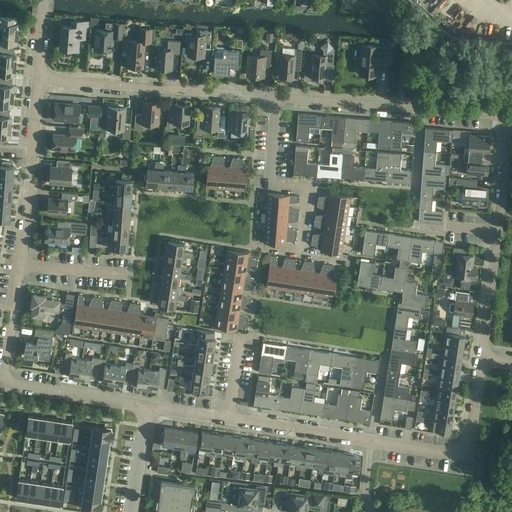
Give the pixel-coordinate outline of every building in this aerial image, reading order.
[(0,32),(18,34),(18,24),(16,23),(16,18),(0,16),(0,32)] [(86,39),(88,22),(73,20),(73,26),(61,25),(59,48),(77,50),(78,38),(86,39)] [(121,38),(122,24),(105,23),(105,28),(108,28),(108,31),(95,30),(93,50),(112,51),(112,47),(113,47),(113,45),(112,45),(113,38),(121,38)] [(150,43),(151,29),(139,28),(138,41),(124,40),(124,50),(128,51),(126,66),(142,68),(144,42),(150,43)] [(210,43),(211,31),(199,30),(199,35),(185,34),(184,41),(188,42),(187,56),(203,57),(204,43),(210,43)] [(17,45),(18,34),(0,32),(0,48),(14,50),(14,45),(17,45)] [(333,67),(334,53),(334,49),(333,49),(334,48),(327,40),(320,47),(323,50),(322,55),(312,55),(311,67),(305,66),(304,76),(303,77),(307,81),(313,77),(325,78),(326,66),(333,67)] [(179,54),(180,42),(167,41),(167,50),(157,49),(156,68),(152,68),(171,70),(172,54),(179,54)] [(359,74),(376,76),(377,60),(389,61),(389,64),(390,49),(378,48),(378,47),(361,45),(359,74)] [(14,55),(14,50),(0,48),(0,64),(15,65),(16,55),(14,55)] [(237,66),(239,50),(223,49),(222,57),(214,57),(213,73),(229,74),(229,68),(231,66),(237,66)] [(270,66),(271,50),(260,49),(259,56),(248,55),(247,75),(263,76),(263,65),(270,66)] [(301,62),(302,50),(294,49),(294,56),(280,55),(279,78),(293,79),(294,61),(301,62)] [(14,76),(15,65),(0,64),(0,79),(12,81),(12,76),(14,76)] [(11,86),(12,81),(0,79),(0,95),(13,96),(14,86),(11,86)] [(12,107),(13,96),(0,95),(0,111),(9,112),(10,107),(12,107)] [(158,125),(159,103),(143,102),(142,114),(135,114),(134,130),(141,130),(142,124),(158,125)] [(78,122),(79,105),(55,103),(55,108),(53,109),(55,111),(54,120),(78,122)] [(188,124),(189,106),(174,104),(173,115),(167,115),(166,127),(173,128),(173,123),(188,124)] [(100,117),(101,106),(89,105),(88,116),(100,117)] [(129,139),(131,124),(124,124),(125,108),(108,107),(106,129),(123,130),(122,138),(129,139)] [(218,129),(220,108),(204,107),(203,120),(197,119),(196,133),(202,133),(205,131),(205,129),(218,129)] [(247,136),(249,114),(239,113),(239,109),(229,109),(227,131),(239,132),(239,136),(247,136)] [(9,117),(9,112),(0,111),(0,126),(10,127),(11,117),(9,117)] [(298,113),(296,137),(296,141),(302,142),(303,138),(308,138),(309,127),(320,128),(321,115),(298,113)] [(321,115),(320,128),(332,128),(331,140),(332,140),(334,140),(342,141),(343,141),(343,136),(345,117),(321,115)] [(343,136),(343,141),(343,146),(343,147),(354,148),(355,142),(356,130),(367,131),(367,126),(368,119),(345,117),(343,136)] [(367,126),(367,131),(378,132),(377,144),(379,144),(379,148),(389,149),(391,120),(368,119),(367,126)] [(389,149),(401,150),(402,134),(414,135),(415,122),(391,120),(389,149)] [(10,138),(10,127),(0,126),(0,142),(7,143),(7,138),(10,138)] [(82,138),(83,129),(69,128),(68,135),(53,134),(52,149),(75,151),(76,137),(82,138)] [(423,151),(435,152),(436,141),(448,142),(449,129),(425,128),(423,151)] [(464,155),(481,156),(482,150),(488,150),(488,148),(490,146),(491,141),(489,139),(489,137),(469,135),(468,148),(464,148),(464,155)] [(164,153),(171,154),(172,154),(172,153),(172,145),(165,144),(164,153)] [(295,150),(293,174),(317,176),(317,163),(306,163),(307,151),(307,146),(295,145),(295,146),(295,150)] [(317,175),(317,176),(340,178),(342,154),(342,148),(332,147),(331,153),(330,153),(329,164),(317,163),(317,175)] [(342,154),(340,178),(363,180),(364,167),(353,166),(354,155),(354,154),(351,154),(352,149),(350,149),(343,148),(342,148),(342,154)] [(434,164),(435,152),(423,151),(421,175),(445,177),(446,165),(434,164)] [(364,167),(363,180),(387,181),(389,153),(377,152),(376,156),(375,168),(364,167)] [(389,153),(387,181),(410,183),(410,184),(410,183),(411,171),(399,170),(400,158),(401,154),(389,153)] [(481,162),(481,156),(464,155),(463,161),(467,162),(466,175),(486,176),(486,174),(488,172),(489,167),(487,165),(487,163),(481,162)] [(215,188),(218,157),(213,156),(210,166),(207,166),(205,187),(215,188)] [(225,189),(227,167),(224,167),(223,157),(218,157),(215,188),(225,189)] [(235,190),(237,158),(232,158),(229,167),(227,167),(225,189),(235,190)] [(237,158),(235,190),(245,190),(246,169),(244,169),(242,158),(237,158)] [(69,168),(70,161),(57,160),(56,166),(50,166),(49,183),(69,185),(71,168),(69,168)] [(0,176),(12,178),(13,167),(9,166),(9,162),(2,162),(1,166),(0,165),(0,176)] [(157,187),(159,164),(155,163),(154,170),(147,169),(146,174),(144,174),(144,180),(146,180),(145,185),(153,186),(152,187),(157,187)] [(169,187),(170,171),(163,170),(163,164),(159,164),(157,187),(162,188),(162,186),(169,187)] [(180,189),(182,166),(177,165),(177,171),(170,171),(169,187),(175,188),(175,189),(180,189)] [(182,166),(180,189),(184,189),(184,188),(192,189),(192,184),(194,184),(194,178),(193,178),(193,173),(185,172),(186,166),(182,166)] [(444,188),(445,177),(421,175),(419,198),(432,199),(433,188),(444,188)] [(0,187),(11,188),(12,178),(0,176),(0,187)] [(109,191),(132,192),(132,188),(131,188),(132,180),(127,180),(127,178),(121,178),(121,180),(116,179),(115,187),(109,186),(109,191)] [(485,206),(487,188),(475,187),(475,181),(456,179),(456,186),(463,187),(461,204),(485,206)] [(0,198),(11,199),(11,188),(0,187),(0,198)] [(132,197),(132,192),(109,191),(108,195),(114,195),(114,202),(130,204),(131,197),(132,197)] [(77,201),(77,194),(62,193),(61,200),(48,198),(47,212),(66,214),(67,200),(77,201)] [(266,203),(288,205),(288,203),(298,201),(299,196),(267,193),(266,203)] [(317,201),(349,206),(350,196),(329,193),(328,196),(318,196),(317,201)] [(0,209),(10,210),(11,199),(0,198),(0,209)] [(431,210),(432,199),(419,198),(417,222),(442,224),(442,211),(431,210)] [(347,216),(349,206),(317,201),(316,206),(326,210),(326,212),(347,216)] [(130,210),(130,204),(114,202),(113,209),(107,209),(107,213),(130,215),(131,211),(130,210)] [(288,207),(288,205),(266,203),(265,213),(297,216),(298,211),(288,207)] [(0,220),(9,221),(10,210),(0,209),(0,220)] [(346,225),(347,216),(326,212),(325,215),(315,215),(314,220),(346,225)] [(130,220),(130,215),(107,213),(107,218),(113,218),(112,224),(112,225),(128,226),(129,220),(130,220)] [(297,221),(297,216),(265,213),(265,223),(286,224),(286,222),(297,221)] [(344,235),(346,225),(314,220),(313,225),(323,229),(323,231),(344,235)] [(86,235),(86,227),(86,224),(62,222),(61,228),(46,227),(44,242),(68,243),(68,233),(86,235)] [(286,227),(286,224),(265,223),(264,232),(296,235),(296,230),(286,227)] [(128,233),(128,226),(112,225),(111,232),(105,232),(105,236),(128,238),(129,233),(128,233)] [(397,303),(421,307),(424,307),(425,304),(426,298),(426,295),(415,293),(416,282),(413,281),(414,277),(406,276),(408,261),(419,263),(421,251),(441,254),(443,242),(435,241),(435,240),(430,239),(430,240),(393,234),(393,233),(384,232),(384,233),(365,230),(361,253),(373,255),(375,244),(398,247),(396,259),(399,259),(398,267),(395,266),(393,278),(370,274),(372,263),(360,261),(356,285),(402,292),(401,303),(398,302),(397,303)] [(343,244),(344,235),(323,231),(322,234),(312,234),(311,239),(343,244)] [(295,240),(296,235),(264,232),(263,242),(285,244),(285,241),(295,240)] [(128,242),(128,238),(105,236),(105,240),(111,241),(111,248),(116,249),(116,250),(121,251),(121,249),(127,250),(127,242),(128,242)] [(341,254),(343,244),(311,239),(310,244),(320,248),(320,251),(341,254)] [(166,252),(192,256),(193,253),(183,252),(184,243),(167,241),(166,252)] [(453,247),(452,253),(458,254),(455,278),(461,278),(459,288),(469,289),(470,279),(470,278),(475,279),(477,268),(471,268),(473,256),(465,255),(466,249),(453,247)] [(225,260),(256,265),(257,260),(247,256),(248,254),(226,250),(225,260)] [(192,258),(192,256),(166,252),(164,264),(181,266),(182,259),(186,260),(186,257),(192,258)] [(275,289),(278,267),(276,267),(276,256),(270,256),(265,287),(275,289)] [(285,290),(290,259),(285,258),(281,267),(278,267),(275,289),(285,290)] [(294,292),(298,270),(295,270),(294,259),(290,259),(285,290),(294,292)] [(255,269),(256,265),(225,260),(223,269),(245,273),(245,270),(255,269)] [(304,293),(309,262),(304,261),(300,270),(298,270),(294,292),(304,293)] [(313,295),(316,273),(314,273),(314,262),(309,262),(304,293),(313,295)] [(180,273),(181,266),(164,264),(162,273),(189,277),(190,275),(180,273)] [(323,296),(327,265),(323,264),(319,273),(316,273),(313,295),(323,296)] [(327,265),(323,296),(333,297),(336,276),(333,276),(332,265),(327,265)] [(244,275),(245,273),(223,269),(222,279),(253,284),(254,279),(244,275)] [(189,279),(189,277),(162,273),(161,284),(178,286),(179,278),(189,279)] [(252,289),(253,284),(222,279),(220,288),(242,291),(242,289),(252,289)] [(176,295),(178,286),(161,284),(159,294),(186,298),(186,296),(176,295)] [(241,294),(242,291),(220,288),(219,298),(250,302),(251,297),(241,294)] [(443,289),(436,288),(435,297),(442,298),(443,289)] [(449,303),(448,310),(449,312),(452,312),(452,314),(453,314),(451,326),(458,327),(458,328),(469,329),(471,316),(473,303),(467,302),(467,299),(468,293),(455,291),(454,297),(454,300),(454,302),(450,302),(449,303)] [(51,300),(51,294),(47,293),(47,295),(44,294),(44,296),(42,296),(36,295),(33,295),(33,297),(32,297),(31,303),(32,303),(31,306),(34,306),(32,314),(41,316),(42,308),(43,309),(43,308),(56,310),(56,312),(63,313),(62,322),(70,324),(73,305),(64,304),(58,303),(58,301),(51,300)] [(82,327),(86,306),(84,306),(83,295),(77,294),(72,326),(82,327)] [(185,301),(186,298),(159,294),(157,305),(174,308),(176,299),(185,301)] [(92,329),(97,297),(92,297),(88,306),(86,306),(82,327),(92,329)] [(101,330),(105,309),(103,308),(102,298),(97,297),(92,329),(101,330)] [(249,307),(250,302),(219,298),(217,307),(239,310),(239,308),(249,307)] [(111,332),(116,300),(111,300),(107,309),(105,309),(101,330),(111,332)] [(120,333),(124,312),(122,311),(121,301),(116,300),(111,332),(120,333)] [(191,300),(189,312),(197,313),(199,301),(191,300)] [(130,335),(135,303),(130,303),(126,312),(124,312),(120,333),(130,335)] [(139,336),(143,315),(141,315),(140,304),(135,303),(130,335),(139,336)] [(420,318),(421,307),(397,303),(394,326),(406,328),(408,316),(420,318)] [(238,313),(239,310),(217,307),(216,317),(247,321),(248,317),(238,313)] [(152,338),(156,312),(154,312),(154,316),(143,315),(139,336),(152,338)] [(156,312),(152,338),(165,340),(167,328),(172,328),(172,325),(167,324),(168,319),(157,317),(158,312),(156,312)] [(246,326),(247,321),(216,317),(214,326),(236,330),(236,327),(246,326)] [(404,339),(406,328),(394,326),(390,349),(414,353),(415,346),(416,341),(404,339)] [(445,328),(443,343),(463,347),(465,331),(445,328)] [(26,345),(24,355),(35,357),(34,358),(37,359),(37,358),(49,360),(50,353),(52,339),(53,332),(35,329),(34,336),(37,336),(36,343),(33,343),(25,342),(25,345),(26,345)] [(196,344),(213,347),(215,338),(207,337),(208,331),(196,329),(195,335),(197,336),(196,344)] [(284,358),(286,346),(262,342),(258,372),(270,374),(273,357),(284,358)] [(213,347),(196,344),(186,343),(186,348),(193,349),(192,357),(194,358),(211,360),(213,347)] [(461,357),(463,347),(443,343),(441,354),(461,357)] [(305,373),(309,350),(290,347),(286,346),(284,358),(295,360),(294,371),(304,373),(305,373)] [(417,353),(414,353),(390,349),(387,372),(399,374),(401,363),(416,365),(417,357),(417,353)] [(330,365),(332,353),(309,350),(305,373),(306,373),(317,375),(319,364),(330,365)] [(78,379),(82,359),(72,358),(72,354),(65,353),(63,366),(62,373),(69,374),(68,377),(78,379)] [(351,386),(355,357),(332,353),(330,365),(342,367),(339,384),(351,386)] [(459,368),(461,357),(441,354),(440,365),(459,368)] [(96,378),(99,358),(92,357),(91,361),(82,359),(78,379),(89,381),(90,377),(96,378)] [(355,357),(351,386),(363,388),(365,371),(377,373),(379,360),(355,357)] [(112,384),(115,364),(105,363),(106,359),(99,358),(96,378),(102,379),(102,383),(112,384)] [(209,373),(211,360),(194,358),(193,366),(183,364),(182,369),(192,371),(209,373)] [(129,383),(132,363),(125,362),(125,366),(115,364),(112,384),(122,386),(123,382),(129,383)] [(146,389),(149,370),(139,368),(139,365),(132,363),(129,383),(136,384),(135,388),(146,389)] [(458,379),(459,368),(440,365),(438,376),(458,379)] [(149,370),(146,389),(156,391),(157,387),(163,388),(166,369),(159,368),(159,371),(149,370)] [(208,383),(209,373),(192,371),(191,380),(208,383)] [(294,371),(293,379),(303,380),(304,373),(294,371)] [(397,385),(399,374),(387,372),(383,395),(407,399),(409,387),(397,385)] [(456,390),(458,379),(438,376),(436,387),(456,390)] [(206,393),(208,383),(191,380),(189,390),(195,391),(194,393),(201,394),(201,392),(206,393)] [(276,408),(278,396),(267,394),(269,383),(256,381),(253,405),(272,407),(276,408)] [(323,415),(325,403),(313,401),(315,390),(314,390),(315,384),(306,383),(305,388),(304,388),(300,412),(323,415)] [(300,412),(304,388),(291,386),(290,398),(278,396),(276,408),(300,412)] [(454,400),(456,390),(436,387),(435,397),(454,400)] [(346,419),(349,395),(347,395),(348,390),(341,388),(340,394),(337,393),(336,405),(325,403),(323,415),(346,419)] [(349,395),(346,419),(369,422),(371,410),(359,408),(361,397),(357,396),(358,393),(350,392),(349,395)] [(405,411),(407,399),(383,395),(380,419),(392,421),(394,409),(405,411)] [(452,411),(454,400),(435,397),(433,408),(452,411)] [(451,422),(452,411),(433,408),(431,418),(431,419),(451,422)] [(28,416),(25,434),(36,435),(39,417),(28,416)] [(39,417),(36,435),(47,437),(50,419),(39,417)] [(429,423),(430,423),(429,429),(441,431),(441,433),(447,434),(447,432),(449,433),(451,422),(431,419),(431,418),(429,418),(428,422),(429,423)] [(50,419),(47,437),(58,439),(61,420),(50,419)] [(61,420),(58,439),(69,440),(72,422),(61,420)] [(92,426),(91,436),(110,439),(111,428),(93,426),(92,426)] [(197,433),(164,428),(163,433),(161,432),(160,439),(162,439),(162,444),(181,447),(179,457),(184,458),(186,448),(194,449),(197,433)] [(209,455),(213,432),(209,432),(209,433),(201,432),(199,448),(206,449),(205,455),(209,455)] [(222,452),(224,435),(217,434),(217,433),(213,432),(209,455),(214,456),(215,451),(222,452)] [(232,459),(236,436),(231,435),(231,436),(224,435),(222,452),(228,453),(228,458),(232,459)] [(91,436),(89,447),(108,449),(110,439),(91,436)] [(244,455),(247,439),(240,438),(240,436),(236,436),(232,459),(243,461),(244,455)] [(254,462),(258,439),(254,439),(254,440),(247,439),(244,455),(251,456),(250,462),(254,462)] [(267,459),(269,442),(262,441),(262,440),(258,439),(254,462),(259,463),(260,458),(267,459)] [(277,466),(281,443),(277,442),(276,443),(269,442),(267,459),(274,460),(273,465),(277,466)] [(289,462),(292,446),(285,445),(285,444),(281,443),(277,466),(281,467),(282,461),(289,462)] [(300,470),(303,446),(299,446),(299,447),(292,446),(289,462),(296,463),(296,469),(300,470)] [(312,466),(315,449),(308,448),(308,447),(303,446),(300,470),(304,470),(305,465),(312,466)] [(89,447),(88,457),(107,460),(108,449),(89,447)] [(322,473),(326,450),(322,449),(321,450),(315,449),(312,466),(319,467),(318,472),(322,473)] [(335,469),(337,453),(330,452),(330,451),(326,450),(322,473),(334,475),(335,469)] [(345,477),(349,453),(344,453),(344,454),(337,453),(335,469),(341,470),(340,476),(345,477)] [(349,453),(345,477),(349,477),(350,472),(357,473),(360,456),(353,455),(353,454),(349,453)] [(88,457),(86,468),(105,470),(107,460),(88,457)] [(182,461),(180,471),(190,473),(192,463),(182,461)] [(210,475),(218,476),(219,467),(211,466),(210,475)] [(86,468),(85,478),(104,481),(105,470),(86,468)] [(253,481),(262,482),(263,475),(254,473),(253,481)] [(272,476),(265,475),(264,482),(271,483),(272,476)] [(85,478),(83,489),(102,492),(104,481),(85,478)] [(299,478),(298,485),(300,486),(304,486),(309,487),(310,480),(299,478)] [(19,480),(16,499),(17,499),(27,500),(29,481),(19,480)] [(29,481),(27,500),(38,502),(40,483),(29,481)] [(189,511),(193,486),(161,481),(156,511),(189,511)] [(218,500),(220,483),(211,481),(209,499),(218,500)] [(40,483),(38,502),(49,503),(51,484),(40,483)] [(51,484),(49,503),(60,504),(62,486),(51,484)] [(332,490),(343,492),(344,485),(333,484),(332,490)] [(239,488),(237,507),(255,509),(256,504),(264,505),(266,487),(256,486),(255,490),(239,488)] [(83,489),(82,499),(101,502),(102,492),(83,489)] [(323,508),(324,494),(311,492),(309,506),(323,508)] [(306,511),(308,496),(290,494),(289,500),(286,500),(285,505),(288,505),(287,511),(306,511)] [(82,499),(81,508),(99,511),(101,502),(82,499)] [(219,511),(220,503),(207,501),(205,511),(219,511)]
